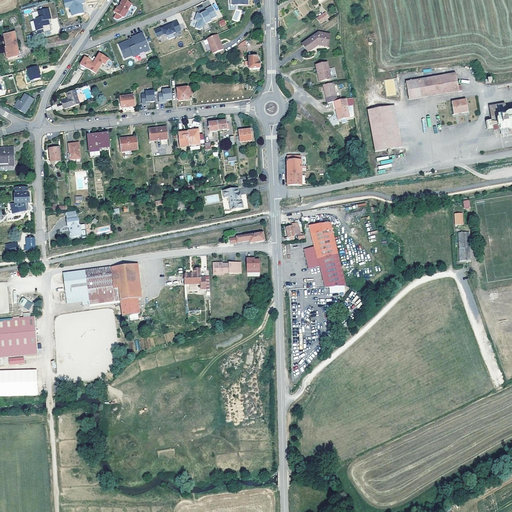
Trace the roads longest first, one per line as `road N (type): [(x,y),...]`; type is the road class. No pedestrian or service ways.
road 1 (tertiary): [(277,247),(285,511)]
road 2 (residential): [(274,193),(511,153)]
road 3 (residential): [(277,247),(45,271)]
road 4 (track): [(282,405),(414,285),(462,272)]
road 5 (residential): [(259,107),(38,131)]
road 6 (residential): [(38,131),(48,91),(110,0)]
road 7 (track): [(57,511),(49,362)]
